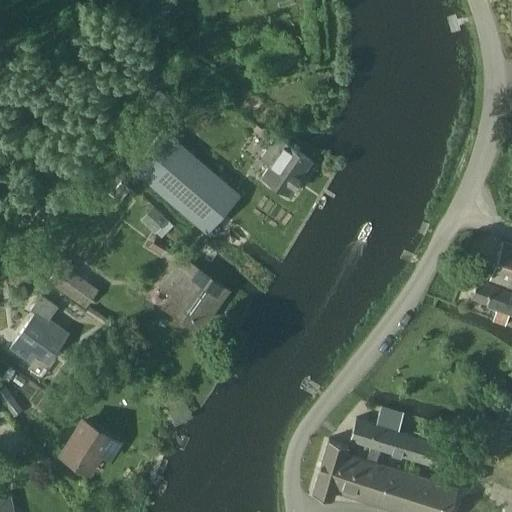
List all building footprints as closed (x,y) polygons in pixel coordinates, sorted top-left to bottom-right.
[(205,231),(238,192),(162,127),(129,165),(205,231)] [(288,193),(310,160),(283,141),(281,143),(272,137),(259,156),(268,162),(260,174),(288,193)] [(120,180),(106,197),(122,210),(136,193),(120,180)] [(154,202),(141,216),(162,235),(175,222),(154,202)] [(150,247),(166,257),(173,246),(157,236),(150,247)] [(497,306),(492,319),(504,324),(509,310),(511,311),(511,289),(511,286),(511,244),(501,241),(489,276),(507,282),(505,287),(477,278),(471,296),(497,306)] [(201,321),(224,289),(180,258),(163,283),(174,291),(169,299),(201,321)] [(98,288),(60,261),(47,279),(84,307),(98,288)] [(29,360),(35,351),(47,359),(69,328),(36,305),(8,345),(29,360)] [(59,369),(70,377),(77,368),(66,360),(59,369)] [(2,396),(14,412),(22,405),(10,390),(2,396)] [(401,412),(380,406),(375,421),(356,415),(349,437),(369,443),(365,457),(345,451),(347,444),(327,438),(311,491),(331,497),(333,489),(407,511),(447,511),(456,485),(441,481),(443,473),(433,469),(433,467),(421,464),(418,473),(374,460),(378,447),(440,466),(447,444),(417,435),(418,431),(412,429),(411,432),(397,428),(401,412)] [(108,453),(116,441),(82,419),(63,449),(87,465),(98,446),(108,453)] [(509,488),(511,478),(511,456),(457,439),(448,469),(509,488)] [(0,511),(12,511),(9,496),(0,497),(0,511)]
